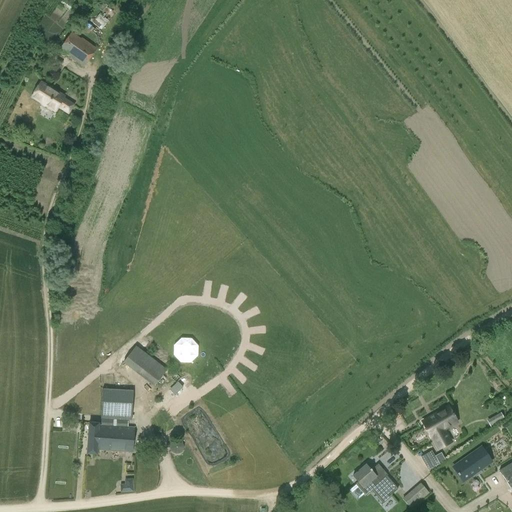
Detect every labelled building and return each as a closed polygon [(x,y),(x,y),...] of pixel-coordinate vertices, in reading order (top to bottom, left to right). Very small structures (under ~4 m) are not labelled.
[(82,38),(81,39),(72,31),(60,49),(69,55),(68,57),(84,67),(97,48),(82,38)] [(55,112),(59,105),(69,112),(74,104),(63,98),(65,96),(41,81),(31,97),(55,112)] [(123,363),(154,387),(167,370),(136,346),(123,363)] [(178,382),(169,390),(174,395),(183,387),(178,382)] [(100,425),(99,425),(99,423),(89,422),(87,453),(97,454),(97,450),(133,452),(134,427),(112,425),(112,419),(132,421),(133,389),(103,387),(100,425)] [(431,436),(438,449),(450,442),(443,429),(456,422),(453,416),(454,415),(453,413),(452,414),(448,407),(423,422),(431,436)] [(485,423),(489,429),(503,419),(499,414),(485,423)] [(458,460),(468,476),(478,470),(479,472),(487,468),(486,465),(498,458),(488,442),(458,460)] [(441,452),(434,456),(439,464),(445,460),(441,452)] [(511,461),(480,481),(487,491),(505,480),(511,492),(511,461)] [(377,465),(370,471),(365,465),(353,476),(357,481),(355,483),(365,495),(371,490),(383,503),(392,495),(392,494),(398,489),(386,476),(387,475),(377,465)] [(127,484),(122,484),(122,492),(136,492),(135,478),(126,479),(127,484)] [(409,509),(427,492),(417,482),(399,498),(409,509)]
